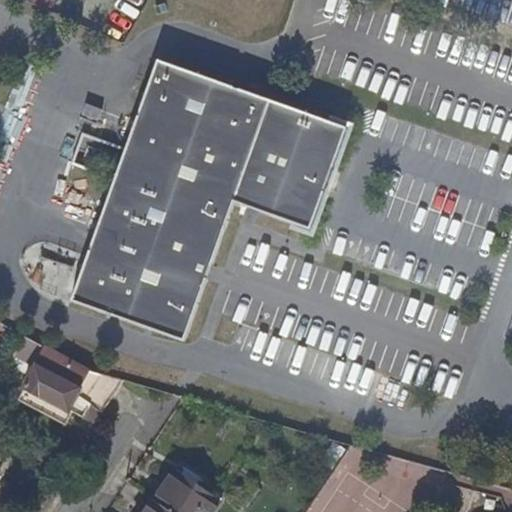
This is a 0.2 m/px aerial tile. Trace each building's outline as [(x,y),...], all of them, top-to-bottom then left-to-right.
[(349,124),(158,60),(77,304),(188,341),(235,201),(314,227),(349,124)] [(103,173),(108,142),(81,137),(75,169),(103,173)] [(89,382),(44,358),(23,396),(91,434),(120,390),(89,382)] [(341,459),(330,453),(318,471),(328,479),(341,459)] [(175,476),(154,506),(162,511),(214,511),(219,505),(175,476)] [(241,511),(248,511),(260,496),(252,491),(239,510),(241,511)] [(511,511),(511,506),(500,503),(504,511),(511,511)]
